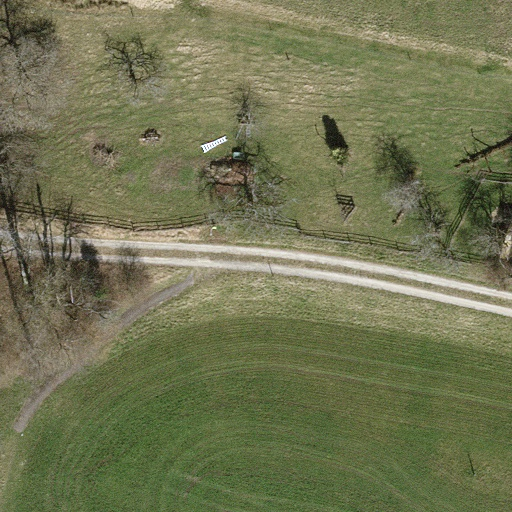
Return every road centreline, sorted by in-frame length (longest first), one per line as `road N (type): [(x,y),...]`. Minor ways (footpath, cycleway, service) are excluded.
road 1 (track): [(0,250),(396,287),(511,310)]
road 2 (track): [(221,269),(61,389),(0,488)]
